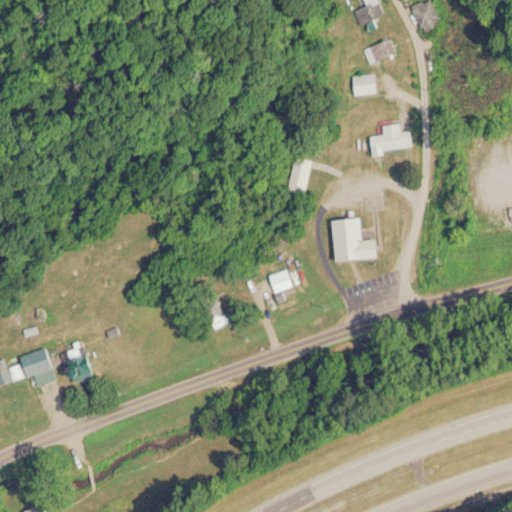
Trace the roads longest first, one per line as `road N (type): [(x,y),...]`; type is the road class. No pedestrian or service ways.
road 1 (residential): [(511,279),(274,356),(0,469)]
road 2 (residential): [(392,0),(421,61),(424,166),(401,278),(414,306)]
road 3 (trunk): [(511,411),(268,511)]
road 4 (trunk): [(390,511),(511,468)]
